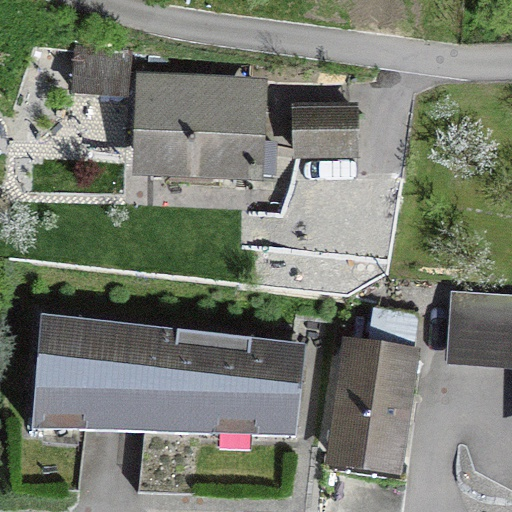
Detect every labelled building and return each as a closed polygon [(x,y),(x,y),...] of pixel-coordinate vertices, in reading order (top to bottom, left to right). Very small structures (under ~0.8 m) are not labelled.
[(78,48),(73,89),(124,94),(128,53),(78,48)] [(169,164),(168,180),(205,182),(206,171),(273,175),(274,145),(252,144),(254,108),(213,106),(214,82),(150,79),(146,163),(169,164)] [(357,151),(356,110),(295,111),(296,152),(357,151)] [(442,298),(414,298),(414,348),(442,348),(442,298)] [(41,315),(32,430),(295,437),(306,345),(41,315)] [(397,466),(413,357),(347,348),(332,456),(397,466)]
